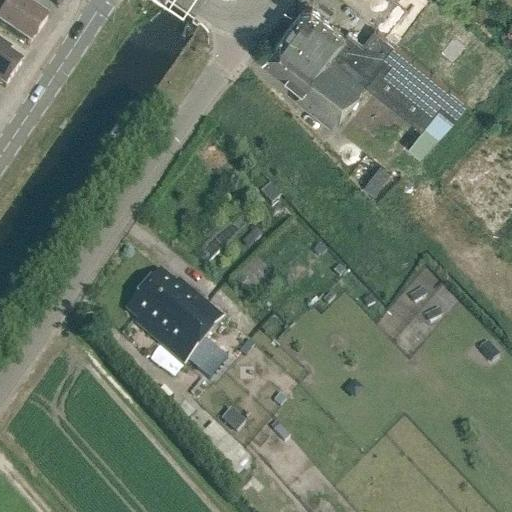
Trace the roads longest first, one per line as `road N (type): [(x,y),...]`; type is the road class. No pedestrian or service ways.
road 1 (unclassified): [(0,383),(236,42),(238,21)]
road 2 (secondary): [(0,156),(104,0)]
